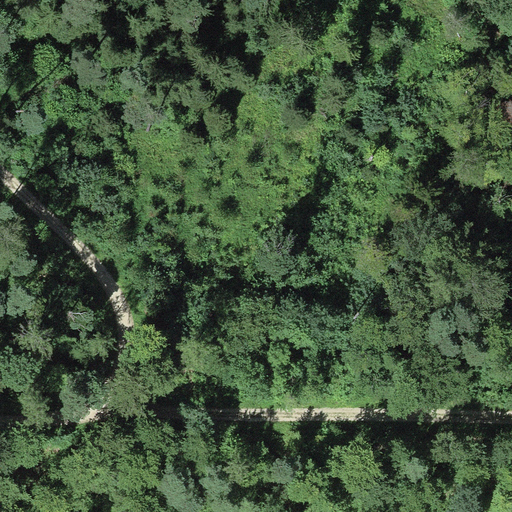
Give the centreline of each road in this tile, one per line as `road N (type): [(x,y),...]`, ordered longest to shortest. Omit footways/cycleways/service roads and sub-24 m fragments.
road 1 (track): [(120,415),(511,416)]
road 2 (track): [(120,415),(121,322),(108,275),(0,157)]
road 3 (track): [(0,417),(120,415)]
